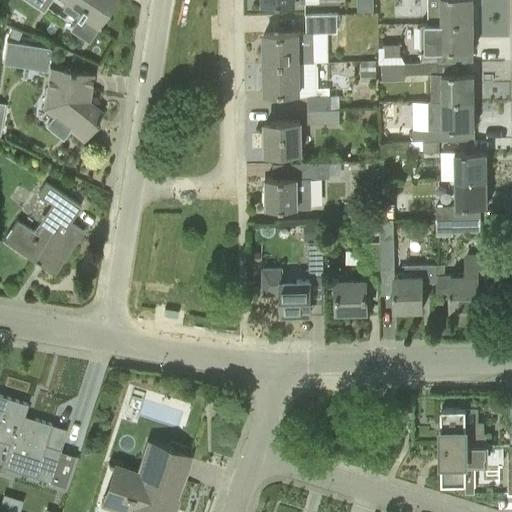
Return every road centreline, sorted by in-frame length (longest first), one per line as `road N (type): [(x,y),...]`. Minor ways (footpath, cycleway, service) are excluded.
road 1 (residential): [(136,185),(223,183),(239,174),(247,159),(240,0)]
road 2 (residential): [(511,361),(285,367)]
road 3 (residential): [(446,511),(260,450)]
road 4 (residential): [(136,185),(162,0)]
road 5 (residential): [(285,367),(110,340)]
road 6 (residential): [(110,340),(136,185)]
